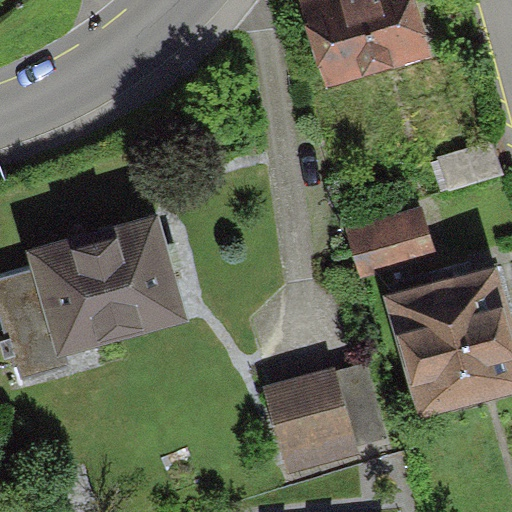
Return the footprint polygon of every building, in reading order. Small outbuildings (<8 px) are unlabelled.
[(312,0),(335,75),(418,50),(402,0),(312,0)] [(413,202),(338,225),(351,270),(427,248),(413,202)] [(0,313),(19,376),(193,323),(161,220),(0,269),(0,313)] [(511,286),(502,249),(382,281),(415,404),(511,378),(511,286)] [(262,390),(287,468),(358,445),(333,367),(262,390)]
